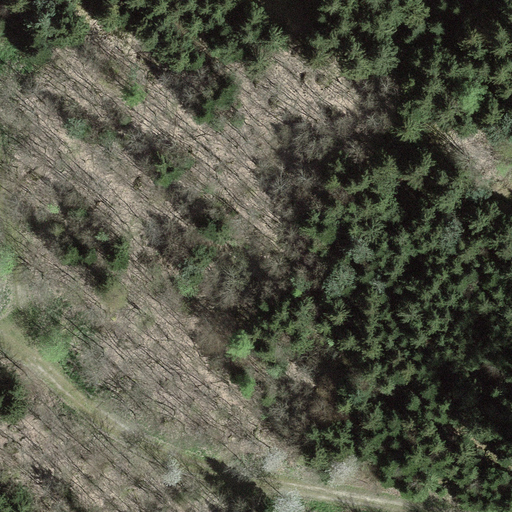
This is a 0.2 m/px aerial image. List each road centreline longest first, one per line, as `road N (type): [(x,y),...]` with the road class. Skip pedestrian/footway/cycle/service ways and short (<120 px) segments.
road 1 (track): [(422,511),(223,475),(122,434),(0,343)]
road 2 (track): [(46,370),(0,172)]
